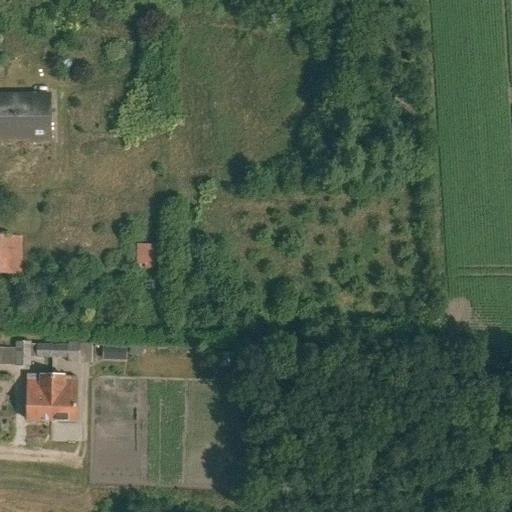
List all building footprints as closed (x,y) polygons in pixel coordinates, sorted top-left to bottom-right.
[(0,99),(0,141),(49,141),(49,98),(0,99)] [(0,274),(13,274),(13,237),(0,237),(0,274)] [(137,269),(154,270),(154,246),(137,245),(137,269)] [(68,346),(51,346),(50,359),(52,359),(51,357),(69,358),(68,364),(91,364),(91,344),(80,344),(80,342),(69,343),(68,346)] [(31,367),(31,343),(16,343),(16,367),(31,367)] [(50,359),(51,346),(37,345),(37,358),(50,359)] [(115,348),(115,362),(127,362),(127,348),(115,348)] [(218,367),(228,367),(228,354),(218,354),(218,367)] [(29,424),(53,424),(54,381),(41,380),(41,384),(31,383),(29,424)] [(54,381),(53,424),(78,425),(79,386),(68,386),(68,381),(54,381)]
